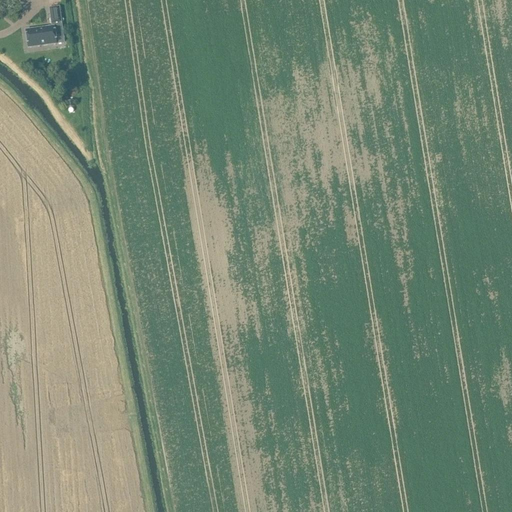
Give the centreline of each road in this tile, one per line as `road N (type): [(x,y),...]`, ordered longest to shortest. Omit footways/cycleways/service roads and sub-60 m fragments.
road 1 (track): [(80,0),(169,511)]
road 2 (track): [(151,511),(92,193),(0,84)]
